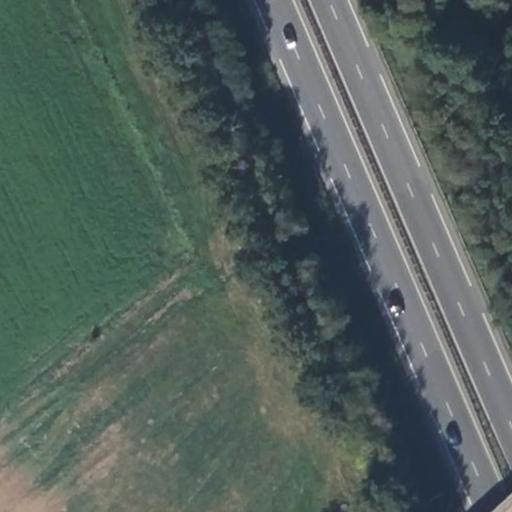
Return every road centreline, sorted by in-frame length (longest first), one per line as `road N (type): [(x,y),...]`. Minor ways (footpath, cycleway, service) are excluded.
road 1 (trunk): [(278,0),(493,511)]
road 2 (trunk): [(511,420),(332,0)]
